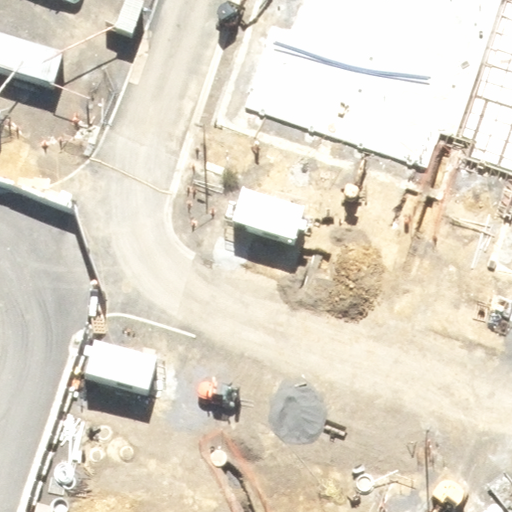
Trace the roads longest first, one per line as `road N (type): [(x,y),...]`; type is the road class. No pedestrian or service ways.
road 1 (residential): [(100,209),(511,360)]
road 2 (residential): [(100,209),(145,143),(182,0)]
road 3 (residential): [(0,420),(46,280)]
